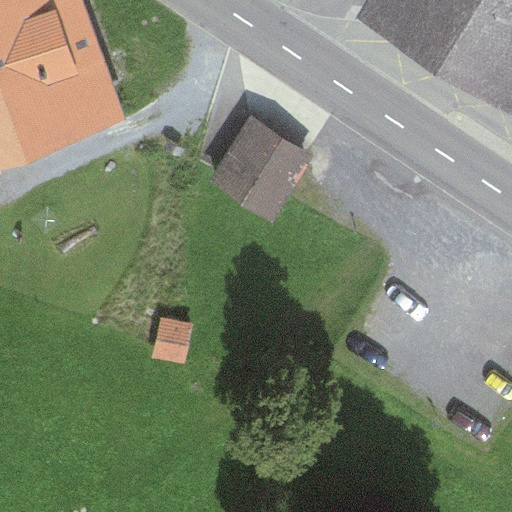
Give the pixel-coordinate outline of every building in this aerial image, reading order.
[(62,0),(0,0),(0,69),(20,127),(98,101),(62,0)] [(511,0),(379,0),(508,82),(511,76),(511,0)] [(0,133),(20,127),(0,69),(0,133)] [(250,119),(215,172),(242,190),(277,136),(250,119)] [(304,154),(277,136),(242,190),(270,208),(304,154)]
